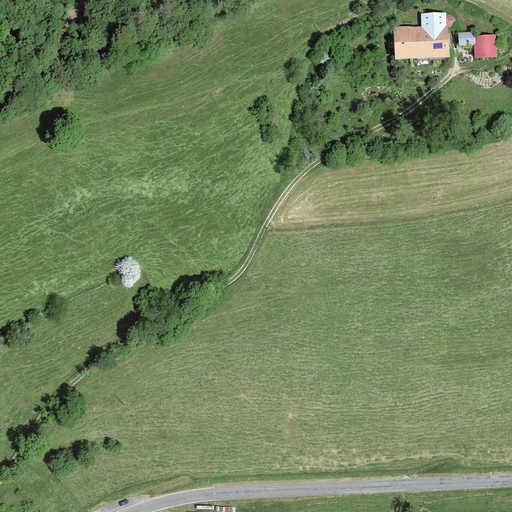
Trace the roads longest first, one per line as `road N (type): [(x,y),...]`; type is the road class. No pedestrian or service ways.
road 1 (track): [(0,479),(70,384),(159,315),(240,269),(298,175),(451,75),(451,23)]
road 2 (tertiary): [(132,511),(222,493),(511,480)]
road 3 (track): [(0,101),(66,60),(148,42),(228,0)]
